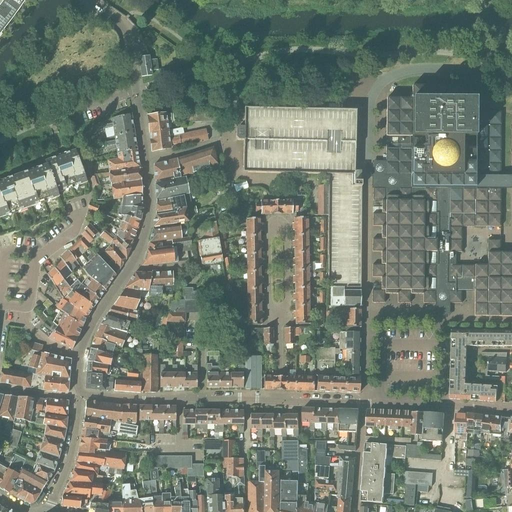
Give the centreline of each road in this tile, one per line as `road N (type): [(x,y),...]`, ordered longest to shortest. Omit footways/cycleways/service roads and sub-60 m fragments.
road 1 (residential): [(88,0),(120,24),(130,45),(150,200),(138,252),(86,334),(78,397)]
road 2 (residential): [(278,318),(287,300),(286,233),(277,225),(269,234),(268,300)]
road 3 (residential): [(78,397),(247,399)]
road 4 (residential): [(364,402),(511,410)]
road 5 (unknown): [(340,127),(292,124),(288,150),(297,160),(340,160)]
road 6 (residential): [(78,397),(70,457),(52,501),(37,511)]
